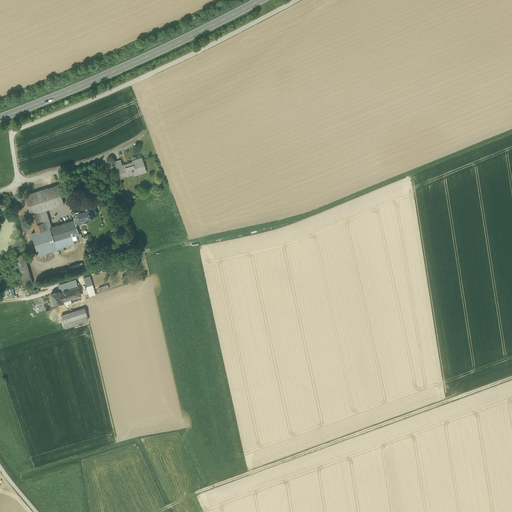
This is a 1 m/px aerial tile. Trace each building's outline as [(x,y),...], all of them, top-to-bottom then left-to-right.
[(116,168),(119,177),(127,174),(129,174),(128,171),(132,170),(133,173),(134,173),(134,174),(135,176),(138,174),(138,175),(147,172),(142,157),(132,160),(132,162),(122,165),(122,167),(121,167),(120,167),(116,168)] [(114,161),(116,168),(120,167),(121,167),(122,167),(122,165),(121,159),(114,161)] [(25,196),(31,214),(46,210),(64,204),(58,185),(25,196)] [(75,220),(78,229),(79,229),(82,228),(81,226),(83,225),(84,223),(84,221),(86,221),(88,220),(90,219),(89,218),(93,217),(93,214),(96,213),(94,207),(91,208),(90,205),(87,206),(86,205),(80,207),(80,208),(76,210),(75,210),(75,211),(76,215),(75,216),(74,217),(75,220)] [(51,227),(46,210),(31,214),(36,232),(51,227)] [(75,220),(51,227),(36,232),(31,234),(38,255),(79,242),(77,235),(79,234),(79,233),(78,229),(75,220)] [(19,270),(24,286),(33,283),(24,254),(15,256),(19,270)] [(84,278),(86,287),(93,285),(90,276),(84,278)] [(60,292),(78,287),(76,280),(58,285),(60,292)] [(94,290),(93,285),(86,287),(89,297),(96,294),(94,290)] [(78,287),(60,292),(63,301),(65,301),(66,304),(72,302),(71,299),(81,296),(78,287)] [(53,304),(63,301),(60,292),(50,295),(52,301),(53,304)] [(85,308),(70,313),(73,324),(88,319),(85,308)] [(74,326),(73,324),(70,313),(61,315),(65,328),(74,326)]
